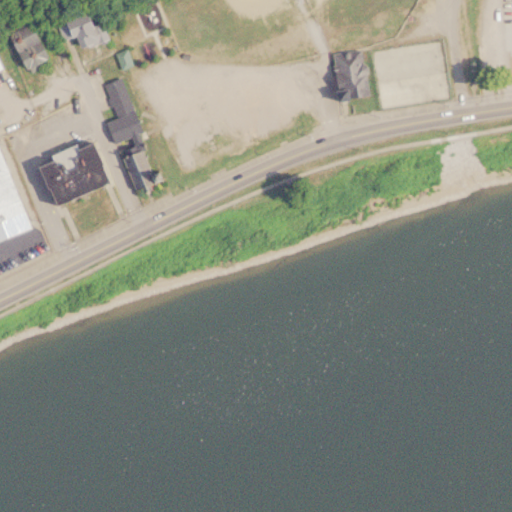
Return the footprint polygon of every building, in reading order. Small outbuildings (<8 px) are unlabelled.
[(105,36),(99,20),(88,24),(83,11),(56,22),(63,38),(68,36),(73,49),(105,36)] [(49,57),(27,29),(7,45),(29,73),(49,57)] [(365,93),(358,47),(329,52),(334,78),(327,78),(330,99),(365,93)] [(153,178),(122,76),(104,82),(115,117),(103,121),(109,142),(122,137),(126,149),(119,151),(128,178),(132,177),(134,184),(153,178)] [(101,163),(91,166),(83,142),(28,160),(43,206),(108,185),(101,163)] [(0,235),(20,229),(0,163),(0,235)]
